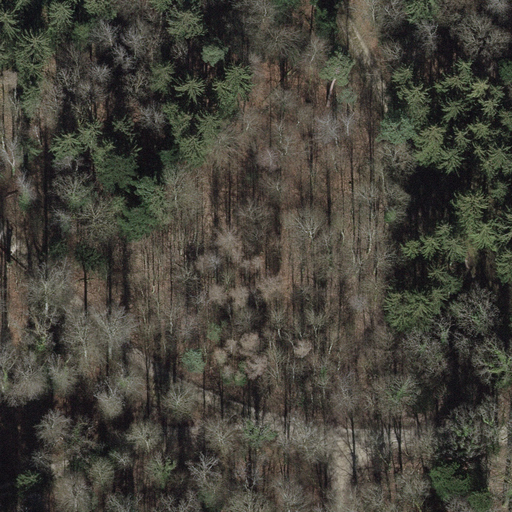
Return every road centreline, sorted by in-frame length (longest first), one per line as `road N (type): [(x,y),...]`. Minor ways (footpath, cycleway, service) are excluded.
road 1 (track): [(511,345),(332,0)]
road 2 (track): [(299,429),(167,374),(0,222)]
road 3 (track): [(0,491),(140,436),(299,429)]
road 4 (track): [(39,511),(239,431)]
road 5 (track): [(344,431),(511,428)]
